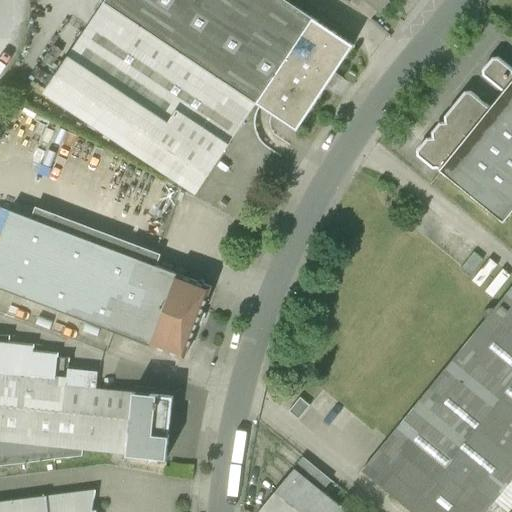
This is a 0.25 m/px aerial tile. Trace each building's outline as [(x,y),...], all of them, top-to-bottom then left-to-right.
[(106,0),(104,4),(257,105),(260,107),(266,111),(272,115),(298,132),(331,81),(353,47),(279,0),(106,0)] [(372,19),(378,13),(362,0),(355,0),(353,3),(372,19)] [(362,0),(378,13),(388,0),(362,0)] [(236,137),(257,105),(104,4),(43,97),(197,197),(231,144),(236,137)] [(502,90),(487,108),(469,94),(466,94),(445,117),(446,125),(440,125),(433,133),(434,140),(428,140),(418,152),(419,158),(432,166),(444,166),(440,171),(500,221),(511,206),(511,70),(497,59),(494,59),(484,69),(484,75),(502,90)] [(12,210),(0,240),(0,285),(183,355),(209,286),(156,266),(161,253),(38,207),(34,218),(12,210)] [(474,252),(459,270),(468,277),(483,260),(474,252)] [(511,288),(362,471),(411,511),(484,511),(511,478),(511,288)] [(0,372),(57,378),(59,354),(34,352),(35,345),(0,341),(0,372)] [(70,368),(69,379),(68,384),(98,387),(99,371),(70,368)] [(0,440),(84,449),(131,454),(137,391),(98,387),(68,384),(69,379),(57,378),(0,372),(0,440)] [(177,395),(137,391),(131,454),(171,458),(177,395)] [(300,398),(289,412),(298,420),(309,406),(300,398)] [(0,465),(83,455),(84,449),(0,440),(0,465)] [(305,459),(296,470),(323,493),(332,481),(305,459)] [(347,511),(323,493),(296,470),(261,511),(347,511)] [(0,501),(0,511),(98,511),(96,489),(0,501)]
